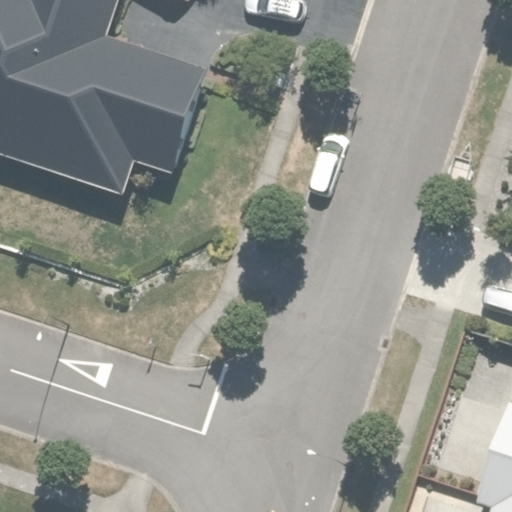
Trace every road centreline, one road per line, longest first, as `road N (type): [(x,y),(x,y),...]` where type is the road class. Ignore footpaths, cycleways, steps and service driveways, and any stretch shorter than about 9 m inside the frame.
road 1 (residential): [(289,467),(437,0)]
road 2 (residential): [(289,467),(0,371)]
